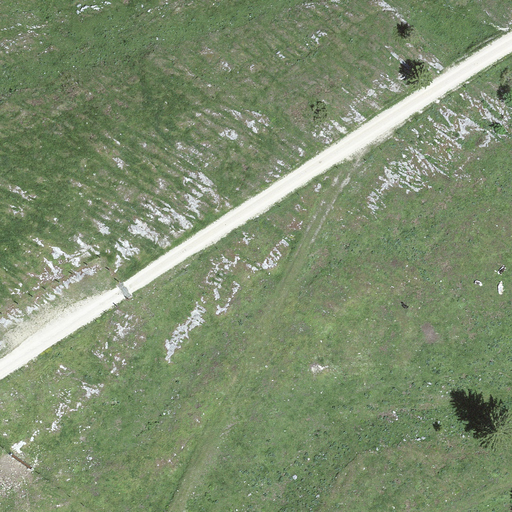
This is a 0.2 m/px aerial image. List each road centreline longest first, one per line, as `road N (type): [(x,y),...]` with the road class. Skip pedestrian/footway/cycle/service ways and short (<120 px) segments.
road 1 (track): [(0,370),(511,41)]
road 2 (track): [(176,511),(355,140)]
